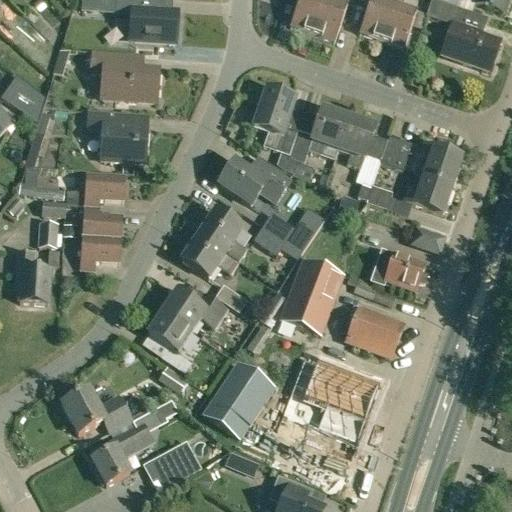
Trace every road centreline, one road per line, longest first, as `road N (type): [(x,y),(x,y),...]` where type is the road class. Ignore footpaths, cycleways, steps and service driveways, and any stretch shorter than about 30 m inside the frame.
road 1 (residential): [(0,405),(71,362),(119,308),(222,96),(238,45)]
road 2 (residential): [(367,511),(498,135)]
road 3 (secondary): [(410,511),(511,221)]
road 4 (residential): [(498,135),(238,45)]
